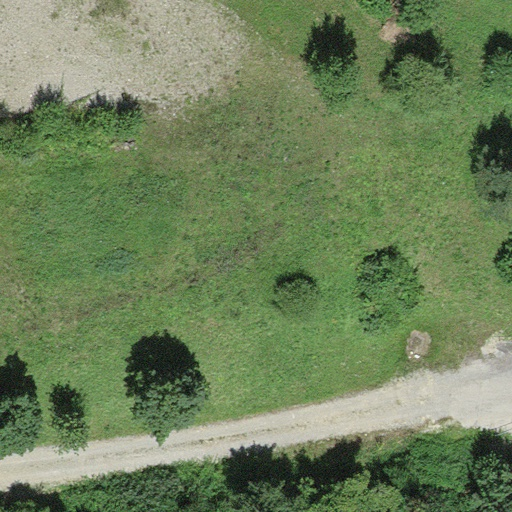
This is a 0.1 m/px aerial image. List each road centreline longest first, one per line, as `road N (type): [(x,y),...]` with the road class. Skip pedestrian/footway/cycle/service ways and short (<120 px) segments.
road 1 (track): [(511,379),(137,457),(0,473)]
road 2 (track): [(256,62),(0,73)]
